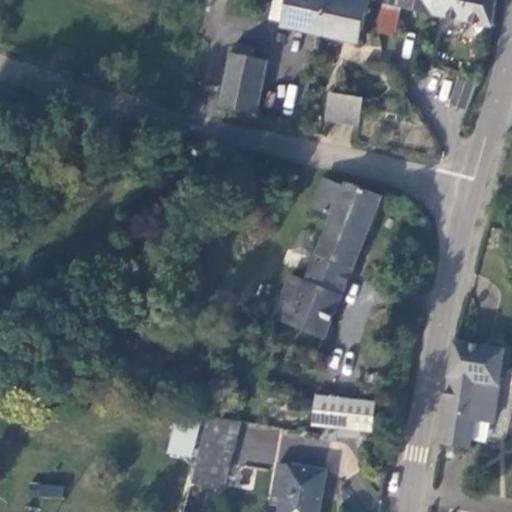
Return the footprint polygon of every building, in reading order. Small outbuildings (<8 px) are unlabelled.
[(293,0),(288,24),(326,33),(334,0),(293,0)] [(363,42),(373,0),(334,0),(326,33),(363,42)] [(387,0),(387,7),(383,21),(383,33),(398,34),(406,9),(437,15),(440,0),(387,0)] [(440,0),(437,15),(494,27),(497,0),(440,0)] [(257,47),(238,44),(224,108),(258,115),(270,61),(254,57),(257,47)] [(465,110),(474,83),(455,77),(446,103),(465,110)] [(365,100),(334,95),(330,120),(360,126),(365,100)] [(384,206),(324,187),(311,215),(337,226),(310,290),(291,284),(274,326),(324,346),(384,206)] [(511,365),(511,357),(464,349),(445,448),(474,453),(480,426),(500,428),(511,365)] [(339,405),(335,431),(382,436),(384,410),(339,405)] [(177,458),(199,464),(208,429),(186,424),(177,458)] [(209,471),(205,491),(228,497),(233,468),(239,470),(246,432),(220,425),(209,471)] [(297,467),(288,511),(326,511),(333,473),(297,467)] [(209,471),(201,469),(197,488),(205,491),(209,471)] [(28,484),(28,498),(63,499),(63,485),(28,484)]
